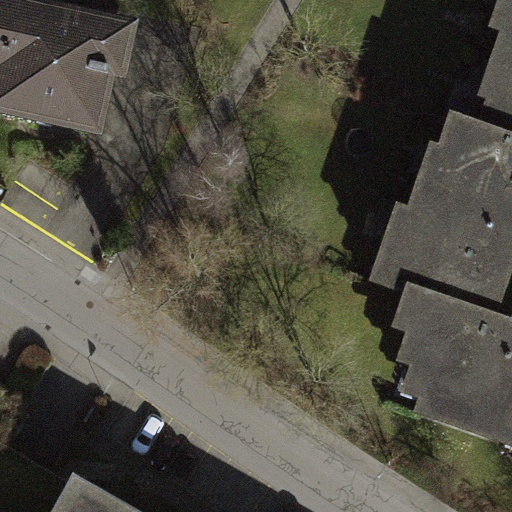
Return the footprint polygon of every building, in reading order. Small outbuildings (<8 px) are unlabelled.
[(13,0),(0,0),(0,89),(25,95),(20,114),(111,137),(137,32),(13,2),(13,0)] [(511,0),(507,0),(495,30),(508,35),(490,81),(505,87),(489,129),(511,137),(511,0)] [(511,138),(475,124),(454,179),(439,173),(418,227),(403,221),(382,275),(408,285),(476,311),(505,237),(511,239),(511,138)] [(511,325),(476,311),(408,285),(397,314),(420,323),(409,353),(431,362),(421,387),(504,420),(507,414),(511,415),(511,325)] [(59,511),(137,511),(79,479),(59,511)]
